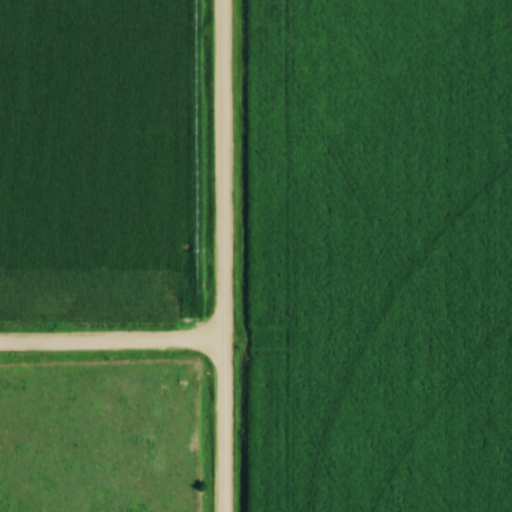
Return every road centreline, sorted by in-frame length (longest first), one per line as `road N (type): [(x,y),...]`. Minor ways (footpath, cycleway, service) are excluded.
road 1 (tertiary): [(225,511),(223,0)]
road 2 (residential): [(0,343),(225,341)]
